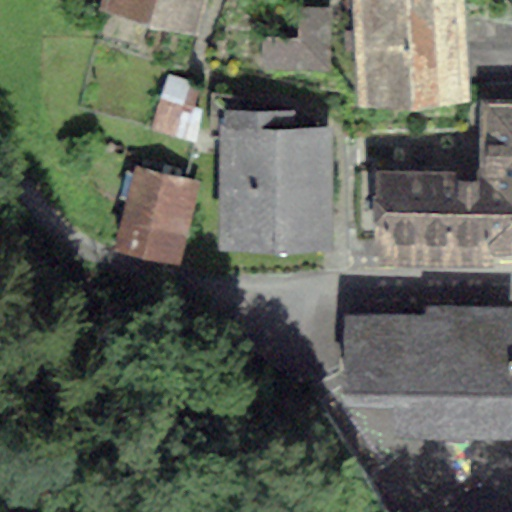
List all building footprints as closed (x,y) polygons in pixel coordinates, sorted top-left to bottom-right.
[(125,0),(124,9),(211,27),(216,0),(125,0)] [(361,0),(365,97),(454,94),(451,0),(361,0)] [(382,182),(384,248),(511,243),(511,114),(487,115),(489,178),(382,182)] [(231,239),(320,238),(319,138),(230,139),(231,239)] [(170,255),(185,190),(139,179),(123,244),(170,255)] [(509,322),(351,320),(350,394),(402,395),(402,422),(507,424),(509,322)]
